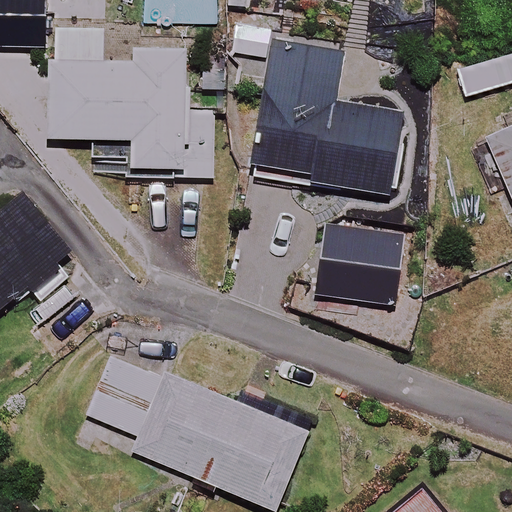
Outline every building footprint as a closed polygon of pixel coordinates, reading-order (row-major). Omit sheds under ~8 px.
[(101,30),(44,30),(44,140),(129,140),(129,180),(211,180),(211,98),(227,97),(227,51),(101,52),(101,30)] [(340,51),(265,42),(249,179),(390,196),(400,110),(334,102),(340,51)] [(511,128),(497,135),(511,169),(511,128)] [(81,269),(17,188),(0,201),(0,309),(27,288),(39,303),(81,269)] [(252,412),(110,355),(85,417),(135,436),(128,452),(274,510),(307,428),(254,406),(252,412)] [(438,511),(419,489),(391,511),(438,511)]
